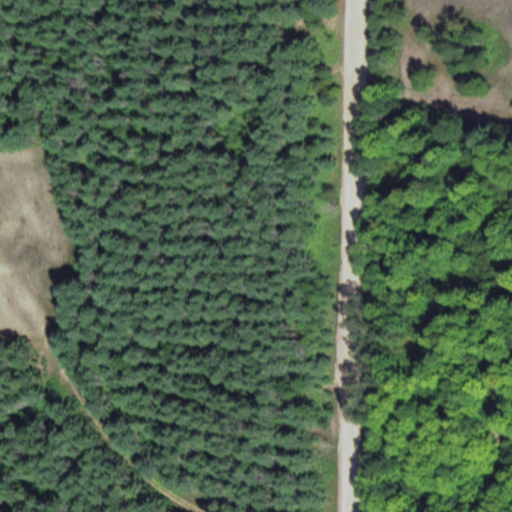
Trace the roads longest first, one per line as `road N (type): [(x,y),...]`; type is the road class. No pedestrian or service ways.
road 1 (residential): [(352,511),(354,0)]
road 2 (track): [(2,329),(106,456),(169,511)]
